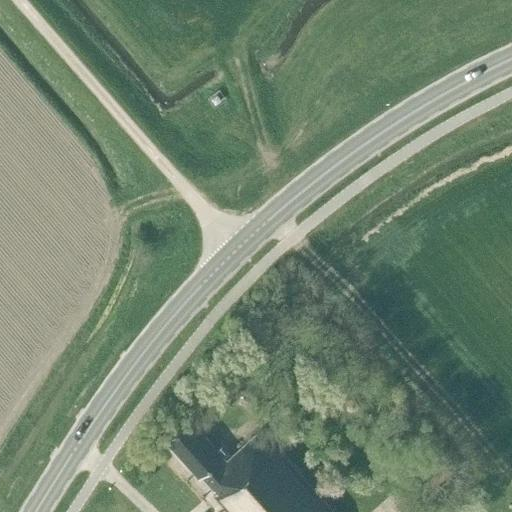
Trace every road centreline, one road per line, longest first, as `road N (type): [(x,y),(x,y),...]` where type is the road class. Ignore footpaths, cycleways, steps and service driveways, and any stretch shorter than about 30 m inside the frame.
road 1 (primary): [(235,250),(335,162),(511,59)]
road 2 (unclassified): [(235,250),(19,0)]
road 3 (primary): [(34,511),(123,377),(235,250)]
